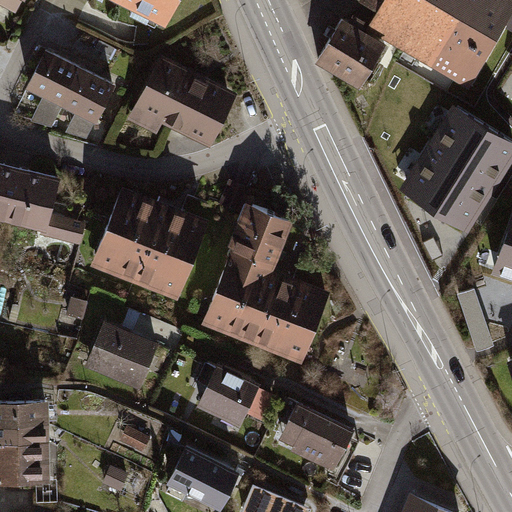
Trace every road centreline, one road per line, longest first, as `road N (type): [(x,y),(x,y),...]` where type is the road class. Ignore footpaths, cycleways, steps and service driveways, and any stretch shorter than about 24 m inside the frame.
road 1 (secondary): [(451,387),(262,0)]
road 2 (residential): [(374,511),(408,422),(451,387)]
road 3 (secondary): [(511,502),(451,387)]
